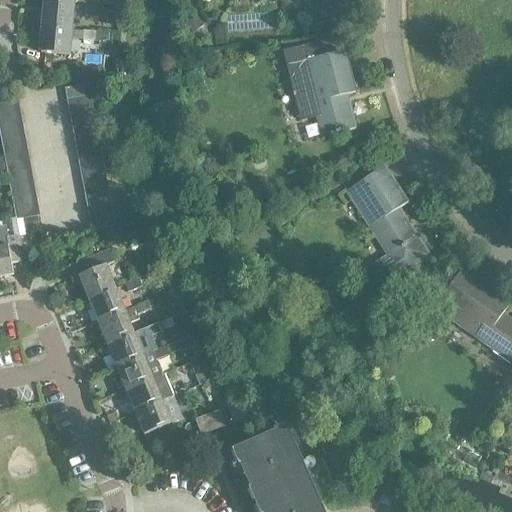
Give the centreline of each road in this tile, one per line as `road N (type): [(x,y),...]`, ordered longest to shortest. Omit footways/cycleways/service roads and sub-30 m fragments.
road 1 (residential): [(511,256),(464,219),(417,154),(394,86),(385,0)]
road 2 (residential): [(115,511),(113,490),(34,317)]
